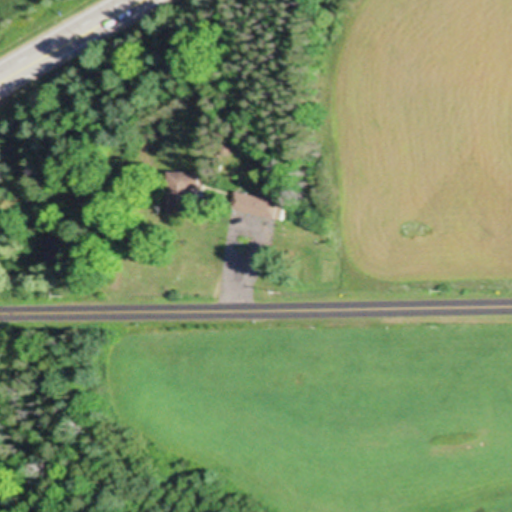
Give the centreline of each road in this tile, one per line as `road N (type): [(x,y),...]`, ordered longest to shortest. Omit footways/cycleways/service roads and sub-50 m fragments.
road 1 (residential): [(0,314),(511,308)]
road 2 (primary): [(0,87),(146,0)]
